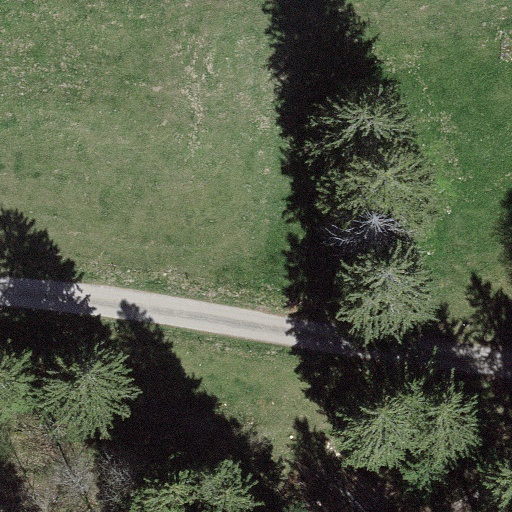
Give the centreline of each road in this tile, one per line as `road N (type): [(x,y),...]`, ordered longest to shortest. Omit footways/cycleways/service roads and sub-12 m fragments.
road 1 (unclassified): [(0,302),(88,306),(511,370)]
road 2 (track): [(377,511),(483,367)]
